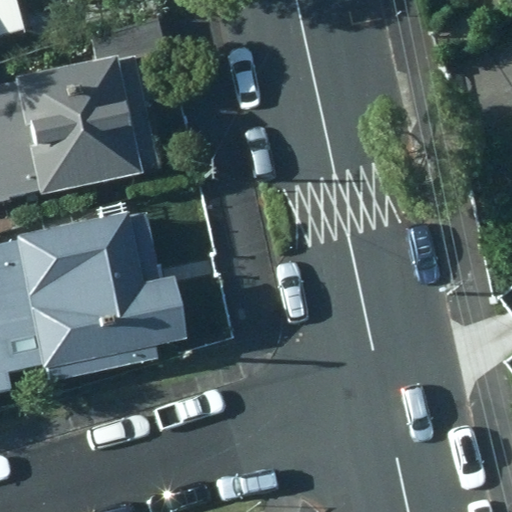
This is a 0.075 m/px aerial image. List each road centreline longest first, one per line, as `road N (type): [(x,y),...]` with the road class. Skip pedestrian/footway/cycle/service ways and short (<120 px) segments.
road 1 (residential): [(383,386),(0,502)]
road 2 (tertiary): [(293,0),(383,386)]
road 3 (tertiary): [(383,386),(410,511)]
